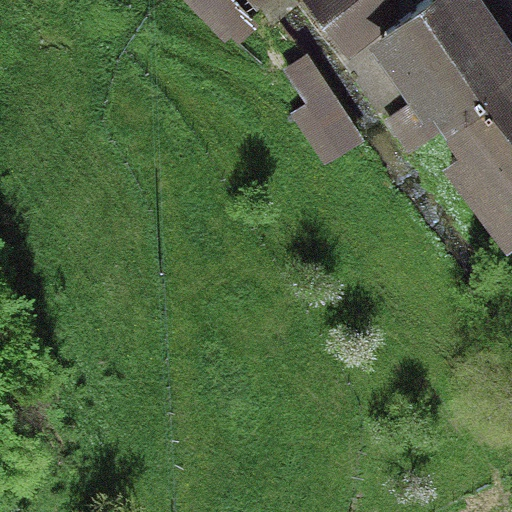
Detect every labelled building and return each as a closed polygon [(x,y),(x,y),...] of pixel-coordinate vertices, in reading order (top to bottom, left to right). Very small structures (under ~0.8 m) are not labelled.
[(233,0),(183,0),(235,50),(260,25),(233,0)] [(249,0),(258,11),(262,8),(274,22),(299,0),(249,0)] [(306,0),(350,60),(403,21),(388,0),(306,0)] [(350,60),(345,64),(410,153),(439,133),(458,159),(442,170),(506,259),(511,254),(511,41),(482,0),(432,0),(403,21),(350,60)] [(361,140),(308,64),(289,76),(313,110),(298,121),(327,163),(361,140)]
